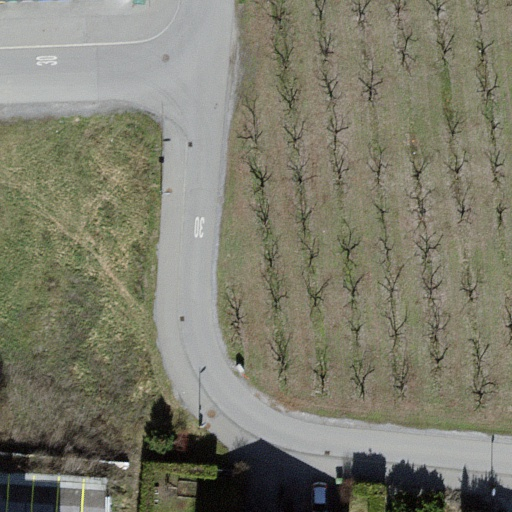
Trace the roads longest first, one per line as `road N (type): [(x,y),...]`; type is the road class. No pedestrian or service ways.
road 1 (residential): [(511,469),(294,445),(215,400),(185,340),(199,75)]
road 2 (residential): [(199,75),(0,81)]
